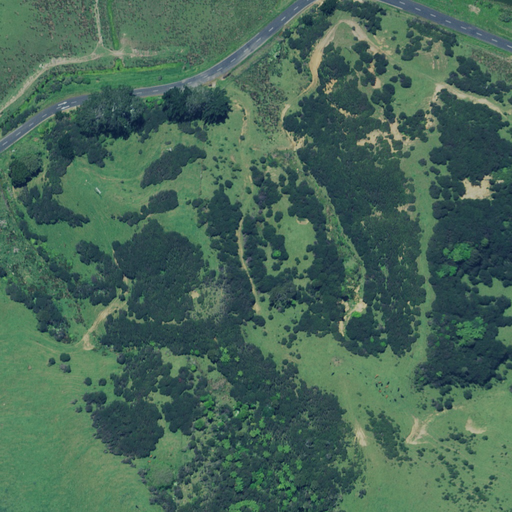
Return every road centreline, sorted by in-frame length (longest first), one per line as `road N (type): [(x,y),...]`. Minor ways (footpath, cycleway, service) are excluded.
road 1 (tertiary): [(0,146),(64,105),(204,77),(309,0)]
road 2 (tertiary): [(394,0),(511,47)]
